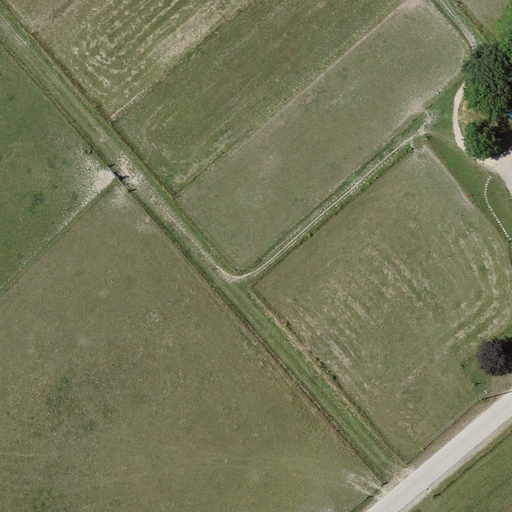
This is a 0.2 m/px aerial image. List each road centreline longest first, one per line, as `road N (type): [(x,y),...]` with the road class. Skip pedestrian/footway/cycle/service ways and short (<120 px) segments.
road 1 (track): [(511,165),(472,154),(456,120),(473,75),(511,42)]
road 2 (unclassified): [(511,404),(383,511)]
